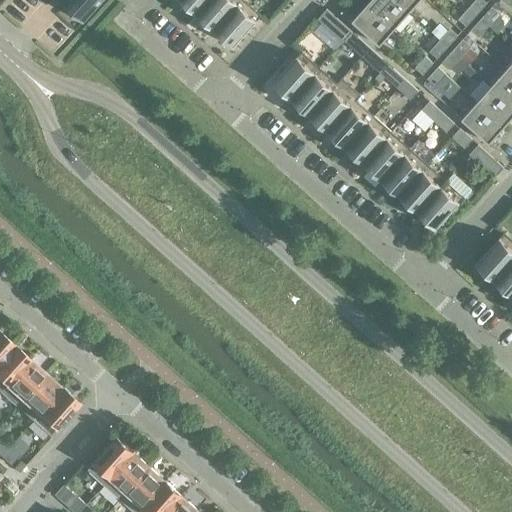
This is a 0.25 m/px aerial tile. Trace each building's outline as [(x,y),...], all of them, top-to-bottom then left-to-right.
[(31,3),(27,0),(5,0),(3,3),(20,17),(31,3)] [(64,0),(62,3),(83,22),(102,0),(64,0)] [(181,0),(196,14),(208,0),(181,0)] [(214,30),(240,0),(208,0),(196,14),(214,30)] [(261,14),(245,0),(240,0),(214,30),(233,46),(261,14)] [(408,12),(395,0),(369,0),(366,3),(394,28),(408,12)] [(418,0),(395,0),(408,12),(418,0)] [(476,14),(487,2),(484,0),(474,0),(469,7),(476,14)] [(379,44),(394,28),(366,3),(352,20),(379,44)] [(489,25),(499,13),(491,6),(481,18),(489,25)] [(458,19),(466,26),(476,14),(469,7),(458,19)] [(352,31),(326,8),(317,18),(343,41),(352,31)] [(481,18),(470,30),(478,37),(489,25),(481,18)] [(448,46),(458,35),(450,28),(440,39),(448,46)] [(370,47),(357,36),(348,46),(361,57),(370,47)] [(460,57),(470,46),(463,38),(452,50),(460,57)] [(429,51),(437,58),(448,46),(440,39),(429,51)] [(383,59),(370,47),(361,57),(374,69),(383,59)] [(291,98),(319,67),(301,50),(273,82),(291,98)] [(452,50),(442,62),(450,69),(460,57),(452,50)] [(415,67),(422,74),(433,62),(425,55),(415,67)] [(511,75),(505,69),(497,62),(483,77),(491,84),(490,85),(511,104),(511,75)] [(438,66),(427,78),(435,85),(446,73),(438,66)] [(309,115),(338,83),(319,67),(291,98),(309,115)] [(384,78),(397,89),(406,79),(393,68),(384,78)] [(327,131),(356,99),(360,94),(342,78),(338,83),(309,115),(327,131)] [(418,91),(406,79),(397,89),(409,101),(418,91)] [(511,116),(511,104),(490,85),(476,101),(503,126),(511,116)] [(345,147),(374,115),(356,99),(327,131),(345,147)] [(442,112),(429,100),(420,110),(433,122),(442,112)] [(503,126),(476,101),(461,118),(489,142),(503,126)] [(454,123),(442,112),(433,122),(446,133),(454,123)] [(363,163),(392,131),(374,115),(345,147),(363,163)] [(472,139),(460,127),(451,138),(463,149),(472,139)] [(381,179),(410,147),(392,131),(363,163),(381,179)] [(503,167),(478,144),(469,154),(495,177),(503,167)] [(399,195),(428,164),(410,147),(381,179),(399,195)] [(417,212),(446,180),(428,164),(399,195),(417,212)] [(464,196),(446,180),(417,212),(436,228),(464,196)] [(493,280),(511,259),(511,238),(504,231),(475,263),(493,280)] [(511,296),(511,295),(511,259),(493,280),(511,296)] [(6,338),(0,332),(0,358),(11,346),(4,340),(6,338)] [(18,352),(11,346),(0,358),(0,390),(29,358),(20,350),(18,352)] [(29,358),(0,390),(16,405),(45,372),(36,364),(34,366),(28,360),(29,358)] [(54,381),(45,372),(16,405),(32,419),(61,387),(60,386),(59,388),(52,383),(54,381)] [(70,395),(61,387),(32,419),(49,434),(76,404),(69,397),(70,395)] [(0,454),(0,455),(9,445),(1,438),(0,439),(0,454)] [(115,438),(87,469),(104,484),(133,451),(124,443),(122,445),(115,438)] [(17,452),(9,445),(0,455),(8,462),(17,452)] [(134,452),(133,451),(104,484),(120,498),(149,466),(140,458),(138,459),(132,454),(134,452)] [(158,474),(149,466),(120,498),(135,511),(137,511),(165,480),(163,482),(157,476),(158,474)] [(175,488),(165,480),(137,511),(166,511),(180,497),(173,490),(175,488)] [(77,511),(78,511),(87,502),(65,482),(56,492),(77,511)] [(187,503),(180,497),(166,511),(195,511),(198,509),(188,501),(187,503)]
